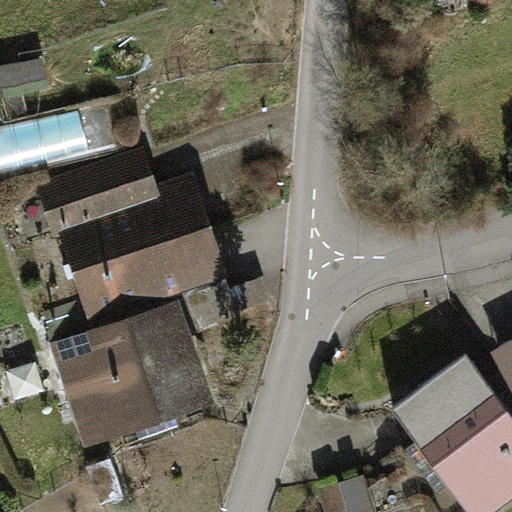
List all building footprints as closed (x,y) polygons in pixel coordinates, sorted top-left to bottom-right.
[(143,158),(51,191),(97,320),(227,274),(194,180),(155,194),(143,158)] [(65,347),(96,438),(208,399),(176,308),(65,347)] [(511,401),(511,339),(487,351),(511,401)] [(511,423),(465,358),(396,408),(472,511),(488,511),(511,495),(511,423)] [(378,511),(375,478),(333,483),(335,511),(378,511)]
